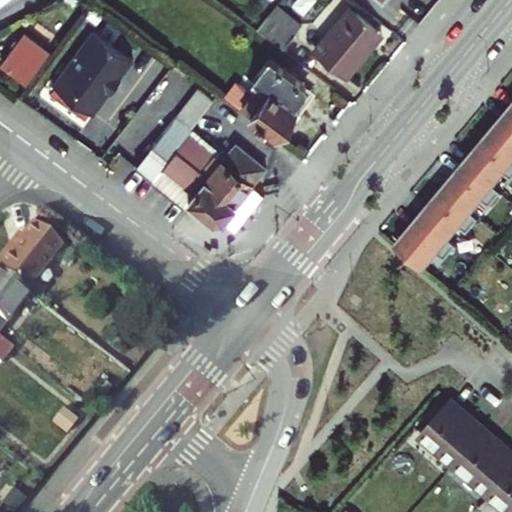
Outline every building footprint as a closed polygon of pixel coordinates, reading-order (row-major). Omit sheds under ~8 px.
[(270,14),(289,30),(297,21),(278,5),(270,14)] [(349,77),(373,48),(366,43),(378,30),(352,8),(317,50),(349,77)] [(264,22),(258,28),(278,44),(289,30),(270,14),(264,22)] [(303,26),(297,21),(289,30),(296,35),(303,26)] [(134,59),(93,30),(54,84),(94,114),(112,89),(110,88),(118,76),(120,78),(134,59)] [(296,35),(289,30),(278,44),(285,49),(296,35)] [(384,35),(378,30),(366,43),(373,48),(384,35)] [(29,81),(51,52),(27,33),(5,62),(29,81)] [(306,91),(306,84),(272,58),(257,79),(263,84),(245,108),(279,134),(299,106),(296,104),(306,91)] [(511,107),(394,240),(419,262),(431,250),(438,256),(449,243),(442,236),(454,223),(461,229),(473,216),(466,210),(478,197),(485,203),(497,190),(489,183),(502,170),(509,176),(511,172),(511,107)] [(215,158),(201,147),(187,135),(193,129),(178,117),(137,165),(190,210),(194,205),(189,201),(206,181),(199,177),(215,158)] [(206,140),(193,129),(187,135),(201,147),(206,140)] [(206,181),(226,157),(206,140),(201,147),(215,158),(199,177),(206,181)] [(236,145),(226,157),(206,181),(189,201),(194,205),(214,222),(226,221),(237,230),(267,195),(254,184),(266,170),(236,145)] [(22,236),(0,263),(0,270),(26,291),(62,245),(33,222),(22,236)] [(0,263),(22,236),(18,232),(0,255),(0,263)] [(0,328),(28,292),(26,291),(0,270),(0,328)] [(0,337),(0,361),(2,363),(14,348),(0,337)] [(111,387),(102,380),(92,393),(101,400),(111,387)] [(451,417),(460,407),(451,399),(442,409),(451,417)] [(511,469),(511,468),(511,451),(494,436),(485,446),(477,439),(486,429),(460,407),(451,417),(442,409),(422,433),(511,510),(511,469)] [(486,429),(477,439),(485,446),(494,436),(486,429)]
